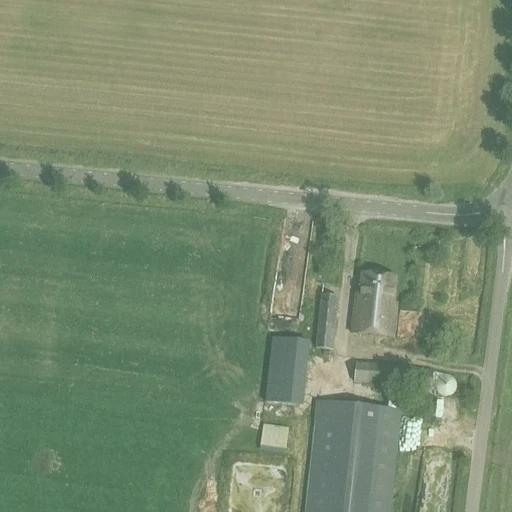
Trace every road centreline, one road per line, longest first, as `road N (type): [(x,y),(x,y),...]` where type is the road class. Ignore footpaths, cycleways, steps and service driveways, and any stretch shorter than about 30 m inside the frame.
road 1 (unclassified): [(0,168),(438,216),(509,211)]
road 2 (unclassified): [(470,511),(509,211)]
